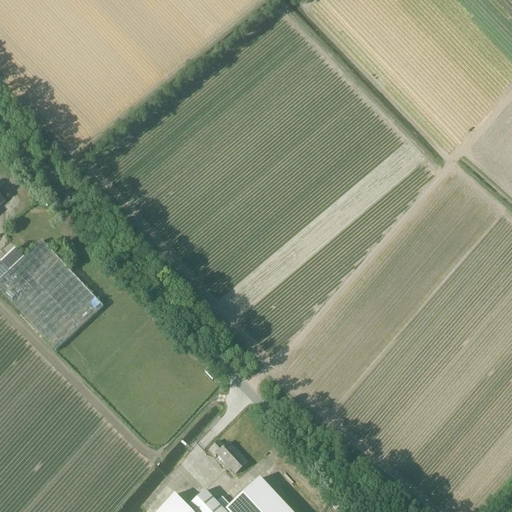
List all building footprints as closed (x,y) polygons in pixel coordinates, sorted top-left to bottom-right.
[(0,262),(9,272),(0,280),(0,292),(56,352),(103,307),(41,241),(24,258),(15,248),(6,257),(0,262)] [(235,474),(247,463),(228,443),(224,447),(219,441),(209,451),(214,456),(217,454),(235,474)] [(225,511),(231,507),(218,493),(212,498),(206,491),(187,508),(191,511),(225,511)] [(191,511),(187,508),(175,494),(159,511),(191,511)] [(288,511),(280,503),(270,511),(288,511)]
